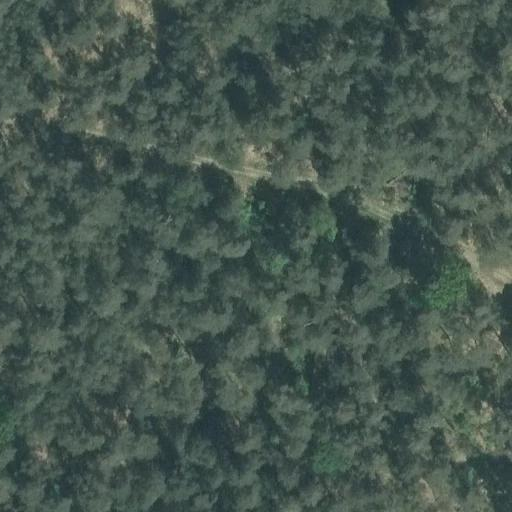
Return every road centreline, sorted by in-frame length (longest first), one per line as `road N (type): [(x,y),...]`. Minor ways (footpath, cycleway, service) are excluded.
road 1 (track): [(0,117),(299,177),(348,199)]
road 2 (track): [(348,199),(397,0)]
road 3 (track): [(511,287),(348,199)]
